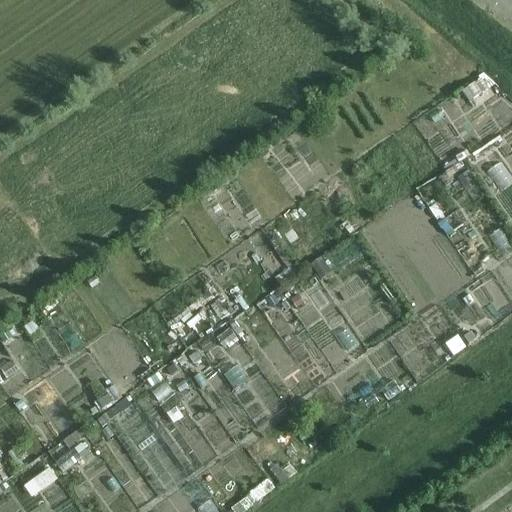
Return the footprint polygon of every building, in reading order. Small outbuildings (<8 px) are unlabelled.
[(0,40),(0,70),(14,61),(0,40)] [(413,51),(400,59),(408,71),(420,63),(413,51)] [(501,74),(480,82),(487,101),(508,93),(501,74)] [(511,131),(500,140),(509,153),(511,151),(511,131)] [(4,135),(0,138),(0,148),(9,142),(4,135)] [(479,216),(468,227),(477,236),(488,225),(479,216)] [(224,306),(234,320),(263,299),(254,286),(224,306)] [(71,318),(82,313),(75,298),(64,303),(71,318)] [(167,340),(183,329),(176,318),(160,329),(167,340)] [(460,337),(467,350),(482,343),(474,329),(460,337)] [(113,392),(121,404),(141,389),(132,378),(113,392)] [(93,441),(74,455),(81,465),(100,451),(93,441)]
